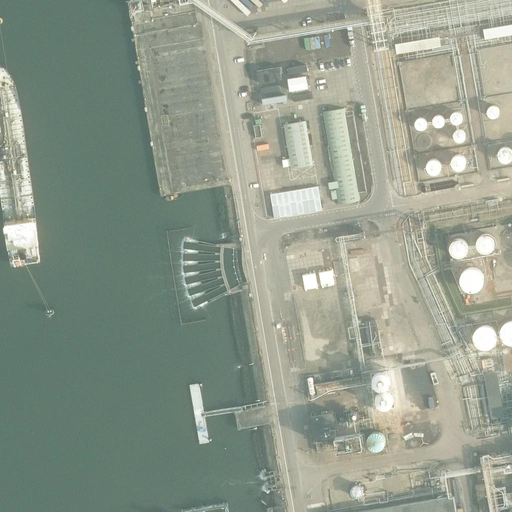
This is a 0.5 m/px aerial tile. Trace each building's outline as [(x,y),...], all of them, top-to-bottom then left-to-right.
[(511,22),(484,27),(486,37),(511,33),(511,22)] [(396,42),(397,52),(442,45),(440,35),(396,42)] [(487,58),(490,59),(493,59),(495,57),(495,54),(494,51),(491,50),(489,50),(486,52),(486,55),(487,58)] [(307,65),(287,68),(288,74),(308,71),(307,65)] [(489,73),(492,74),(495,74),(497,72),(498,69),(496,66),(494,65),(491,65),(489,67),(488,70),(489,73)] [(280,67),(257,71),(259,83),(282,79),(280,67)] [(306,77),(288,79),(290,92),(308,90),(306,77)] [(491,88),(494,89),(497,89),(499,87),(499,84),(498,81),(496,80),(493,80),(491,82),(490,85),(491,88)] [(279,85),(260,88),(261,94),(280,91),(279,85)] [(312,93),(293,96),(294,102),(313,99),(312,93)] [(263,106),(286,102),(285,96),(262,100),(263,106)] [(487,109),(488,112),(491,114),(495,115),(498,113),(500,111),(500,107),(499,104),(496,102),(493,101),(489,103),(487,106),(487,109)] [(451,115),(452,118),(455,120),(459,121),(462,119),(464,116),(464,113),(463,110),(460,108),(456,107),(453,109),(451,111),(451,115)] [(361,200),(345,108),(323,111),(338,204),(361,200)] [(432,118),(433,122),(436,124),(440,124),(443,123),(445,120),(446,116),(444,113),(441,111),(438,110),(434,112),(432,115),(432,118)] [(414,121),(416,124),(419,126),(422,127),(426,125),(428,123),(428,119),(427,116),(424,114),(420,113),(417,115),(415,118),(414,121)] [(490,126),(491,129),(494,131),(498,132),(501,130),(503,127),(504,124),(502,121),(499,119),(496,118),(492,120),(490,122),(490,126)] [(306,120),(284,124),(291,168),(314,164),(306,120)] [(256,138),(262,137),(260,125),(254,126),(256,138)] [(454,134),(455,137),(458,139),(462,139),(465,138),(467,135),(468,132),(466,128),(463,126),(460,126),(456,127),(454,130),(454,134)] [(501,155),(504,158),(508,159),(511,158),(511,157),(511,145),(507,144),(504,145),(501,148),(500,151),(501,155)] [(453,162),(456,165),(459,166),(463,165),(466,162),(467,158),(466,155),(463,152),(459,151),(455,152),(453,155),(452,159),(453,162)] [(428,167),(431,170),(434,171),(438,170),(441,167),(442,163),(441,159),(438,156),(434,155),(430,156),(428,159),(427,163),(428,167)] [(274,219),(314,212),(310,187),(270,194),(274,219)] [(511,227),(511,228),(508,229),(506,230),(505,232),(504,234),(503,237),(504,239),(505,242),(506,244),(508,245),(510,246),(511,246),(511,227)] [(494,245),(494,242),(494,239),(493,237),(492,235),(489,233),(487,232),(484,232),(481,233),(479,234),(477,236),(476,239),(476,242),(477,244),(478,247),(480,249),(482,250),(485,250),(488,250),(490,249),(492,247),(494,245)] [(467,249),(467,246),(467,244),(466,241),(463,239),(461,238),(458,238),(455,239),(453,240),(451,242),(450,245),(450,248),(451,251),(453,253),(455,254),(458,255),(461,255),(464,254),(466,252),(467,249)] [(483,279),(484,277),(484,274),(483,271),(481,269),(479,267),(477,266),(475,265),(472,265),(469,265),(467,266),(464,268),(463,270),(462,273),(461,275),(461,278),(462,281),(463,283),(465,285),(468,286),(470,287),(473,287),(476,287),(478,286),(480,284),(482,282),(483,279)] [(511,318),(511,319),(509,319),(506,320),(504,322),(503,324),(501,326),(501,329),(500,331),(501,334),(501,337),(503,339),(505,341),(507,342),(509,343),(511,344),(511,343),(511,318)] [(371,354),(371,357),(381,355),(381,353),(377,323),(376,324),(375,320),(365,321),(366,325),(365,325),(370,354),(371,354)] [(497,338),(497,335),(497,333),(496,330),(495,328),(493,326),(491,325),(489,324),(487,323),(484,323),(482,323),(479,324),(477,325),(476,327),(474,329),(473,331),(473,334),(473,336),(473,339),(474,341),(475,343),(477,345),(479,346),(482,347),(484,347),(487,347),(489,346),(491,345),(493,344),(495,342),(496,340),(497,338)] [(391,376),(392,373),(392,371),(391,368),(389,366),(387,364),(385,363),(382,363),(379,364),(377,365),(375,367),(374,369),(373,372),(373,374),(374,377),(376,379),(378,381),(381,382),(383,382),(386,381),(388,380),(390,378),(391,376)] [(295,387),(310,384),(306,365),(292,367),(295,387)] [(485,374),(492,419),(504,417),(497,372),(485,374)] [(394,396),(395,394),(395,391),(394,388),(392,386),(390,385),(388,384),(385,383),(382,384),(380,385),(378,387),(377,390),(376,392),(376,395),(377,397),(379,399),(381,401),(383,402),(386,402),(389,402),(391,400),(393,398),(394,396)] [(362,434),(359,420),(357,411),(345,413),(346,421),(336,422),(334,411),(311,415),(315,442),(316,442),(317,450),(328,448),(326,439),(335,437),(337,450),(363,446),(362,434)] [(384,440),(385,438),(384,435),(382,432),(380,430),(377,429),(374,429),(372,429),(369,431),(367,433),(366,436),(366,439),(366,442),(368,444),(370,446),(373,447),(376,448),(379,447),(381,445),(383,443),(384,440)] [(390,488),(397,487),(395,479),(388,481),(390,488)] [(456,511),(454,495),(352,511),(456,511)]
